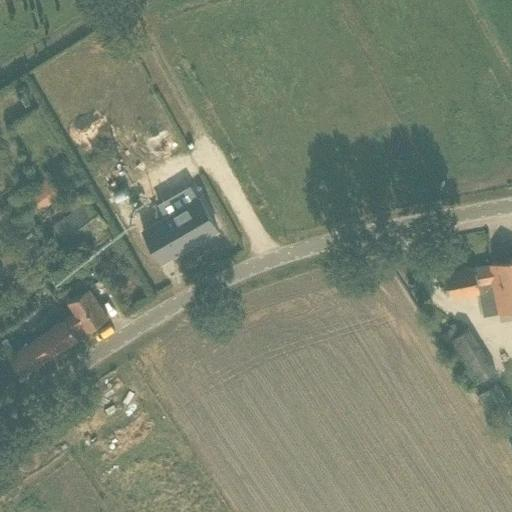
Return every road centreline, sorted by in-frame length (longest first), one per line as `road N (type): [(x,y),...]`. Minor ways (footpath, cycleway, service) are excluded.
road 1 (unclassified): [(0,418),(175,301),(265,260),(340,237),(511,205)]
road 2 (track): [(265,260),(126,0)]
